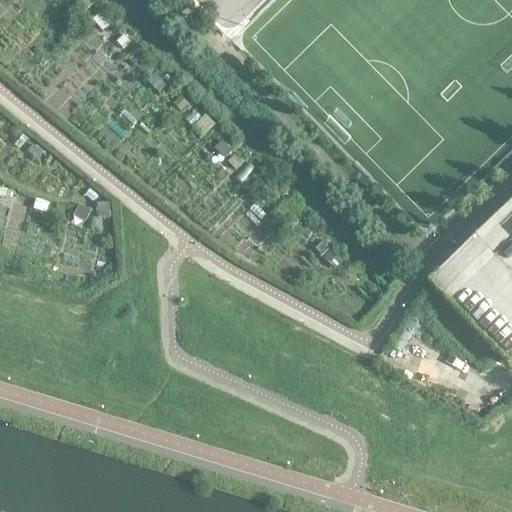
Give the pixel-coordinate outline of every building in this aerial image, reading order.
[(85,0),(82,0),(77,6),(85,13),(92,6),(85,0)] [(101,15),(93,23),(105,34),(112,26),(101,15)] [(124,37),(117,44),(124,51),(130,44),(124,37)] [(135,49),(126,58),(135,66),(143,58),(135,49)] [(1,55),(0,55),(0,62),(4,67),(9,62),(1,55)] [(158,74),(148,84),(161,96),(171,86),(158,74)] [(182,98),(174,106),(182,113),(190,105),(182,98)] [(194,114),(186,122),(192,129),(201,120),(194,114)] [(206,117),(193,131),(203,141),(216,127),(206,117)] [(223,144),(216,151),(226,161),(233,154),(223,144)] [(44,155),(33,147),(27,155),(38,162),(44,155)] [(235,158),(229,164),(237,171),(242,165),(235,158)] [(8,192),(0,190),(0,192),(0,198),(7,200),(8,192)] [(97,197),(90,191),(85,198),(92,203),(97,197)] [(268,191),(260,200),(270,209),(278,200),(268,191)] [(49,205),(37,201),(34,212),(46,215),(49,205)] [(511,362),(511,203),(430,284),(502,358),(509,365),(511,362)] [(109,205),(97,206),(98,221),(110,220),(109,205)] [(288,205),(280,213),(288,221),(296,212),(288,205)] [(91,214),(80,207),(74,218),(86,225),(91,214)] [(298,214),(291,221),(298,227),(305,220),(298,214)] [(324,240),(315,248),(323,255),(331,247),(324,240)] [(334,249),(325,258),(335,268),(344,258),(334,249)]
